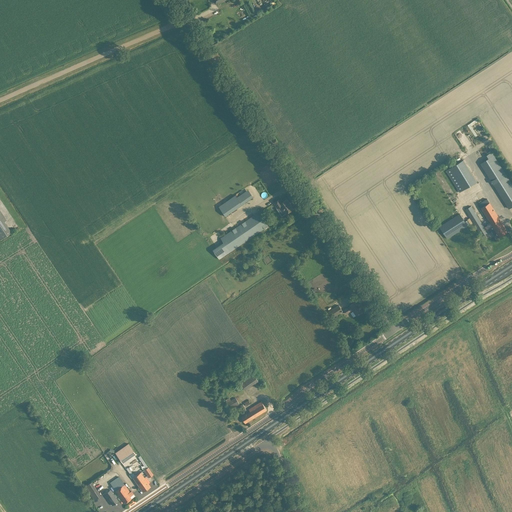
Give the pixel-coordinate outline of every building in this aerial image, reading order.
[(472,126),(480,121),(478,118),(467,125),(475,137),(478,135),(472,126)] [(480,163),(509,209),(511,206),(511,183),(492,152),(486,155),(488,158),(480,163)] [(446,170),(459,192),(477,181),(463,159),(446,170)] [(193,204),(198,212),(240,185),(234,176),(193,204)] [(244,192),(237,197),(242,205),(249,200),(244,192)] [(281,206),(286,214),(293,209),(287,199),(282,203),(279,199),(274,203),(278,208),(281,206)] [(484,200),(478,204),(490,224),(486,227),(489,232),(492,231),(494,234),(496,238),(507,232),(505,227),(503,224),(487,199),(484,200)] [(471,206),(465,209),(482,236),(488,233),(485,228),(471,206)] [(0,239),(11,232),(4,221),(6,220),(0,210),(0,239)] [(213,249),(219,259),(271,224),(261,210),(260,210),(261,211),(221,238),(224,242),(213,249)] [(439,226),(447,239),(468,226),(460,213),(439,226)] [(353,310),(356,315),(362,311),(356,301),(350,306),(344,310),(347,314),(353,310)] [(328,312),(332,318),(342,311),(337,303),(335,304),(336,307),(328,312)] [(239,382),(245,390),(258,381),(252,372),(239,382)] [(226,400),(231,409),(239,404),(236,397),(231,400),(229,398),(226,400)] [(241,417),(245,423),(267,410),(261,401),(249,409),(250,411),(241,417)] [(135,453),(128,443),(115,453),(122,463),(135,453)] [(144,470),(149,477),(153,474),(148,467),(144,470)] [(140,488),(142,492),(150,486),(148,482),(140,472),(132,478),(140,488)] [(110,483),(124,503),(131,498),(130,496),(133,494),(131,491),(130,492),(119,477),(110,483)] [(85,486),(94,500),(100,496),(91,482),(85,486)] [(109,501),(112,505),(118,501),(116,497),(110,489),(104,493),(109,501)]
